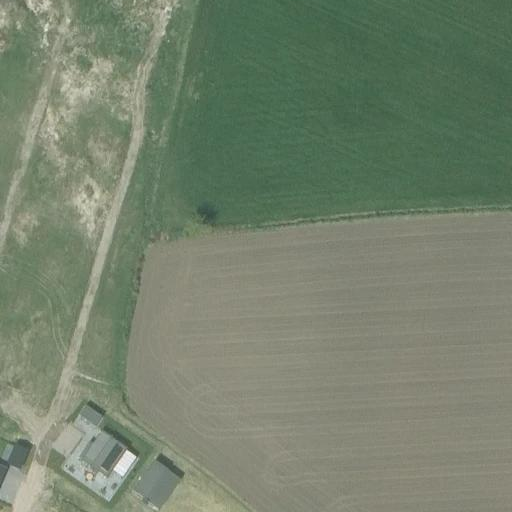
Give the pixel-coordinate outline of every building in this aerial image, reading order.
[(46,0),(5,0),(23,35),(55,19),(46,0)] [(99,85),(85,53),(62,63),(75,95),(99,85)] [(98,168),(110,161),(93,127),(80,134),(98,168)] [(66,133),(45,145),(61,170),(82,157),(66,133)] [(60,346),(45,324),(36,329),(29,318),(14,329),(37,362),(60,346)] [(0,334),(0,363),(2,369),(0,370),(0,381),(1,384),(28,373),(11,330),(0,334)] [(109,384),(109,355),(81,354),(80,383),(109,384)] [(84,409),(78,418),(94,430),(100,420),(84,409)] [(100,434),(80,463),(89,470),(88,470),(96,476),(97,475),(105,481),(110,473),(124,454),(126,452),(100,434)] [(13,448),(5,468),(19,473),(27,453),(13,448)] [(79,511),(69,491),(43,504),(47,511),(79,511)]
